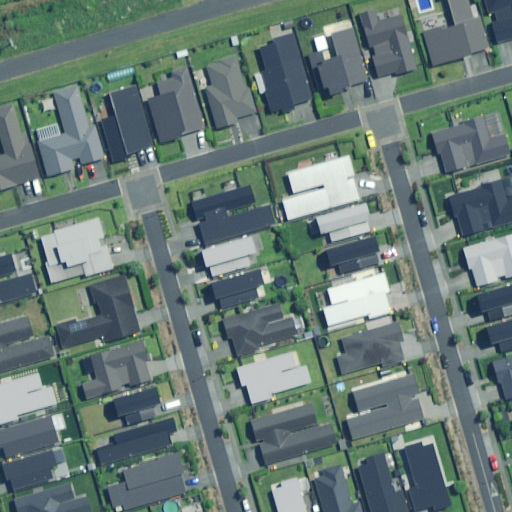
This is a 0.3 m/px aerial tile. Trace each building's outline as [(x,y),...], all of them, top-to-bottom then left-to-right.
[(475,16),(470,0),(450,0),(456,22),(425,31),(434,64),(490,48),(480,15),(475,16)] [(511,0),(486,0),(490,12),(496,10),(499,19),(492,21),(498,40),(511,36),(511,0)] [(375,7),(360,11),(370,46),(374,44),(377,54),(373,55),(378,75),(397,70),(397,72),(418,66),(403,13),(379,19),(375,7)] [(320,92),(332,89),(332,92),(369,81),(353,26),(329,32),(334,49),(323,52),(322,49),(308,52),(309,56),(320,92)] [(311,101),(293,36),(269,43),(270,46),(259,49),(267,75),(261,77),(271,112),(311,101)] [(244,90),(236,59),(206,68),(211,86),(205,88),(216,129),(237,123),(236,119),(255,113),(248,89),(244,90)] [(203,127),(186,65),(153,73),(159,94),(148,97),(160,142),(183,135),(183,132),(203,127)] [(87,115),(78,84),(55,90),(63,121),(35,128),(48,175),(75,167),(72,158),(79,156),(82,163),(104,157),(92,114),(87,115)] [(102,118),(113,160),(130,155),(129,151),(153,144),(137,84),(111,91),(117,114),(102,118)] [(22,133),(14,105),(0,108),(0,142),(4,155),(0,156),(0,190),(39,180),(26,133),(22,133)] [(464,122),(433,131),(439,152),(442,151),(448,171),(511,153),(505,133),(490,137),(484,114),(464,120),(464,122)] [(355,173),(349,154),(289,171),(295,190),(325,182),(326,187),(284,199),(289,218),(359,198),(352,174),(355,173)] [(511,177),(448,195),(460,238),(511,223),(511,177)] [(193,200),(205,243),(276,223),(271,203),(228,215),(226,209),(255,201),(250,184),(193,200)] [(367,201),(317,215),(322,231),(330,229),(333,240),(370,229),(367,218),(371,217),(367,201)] [(111,270),(103,236),(98,219),(75,225),(74,220),(54,225),(56,233),(40,238),(47,262),(45,263),(50,284),(84,275),(85,277),(111,270)] [(376,233),(327,248),(331,263),(339,260),(342,272),(380,261),(377,250),(381,249),(376,233)] [(511,234),(464,248),(470,268),(473,268),(478,286),(511,276),(511,234)] [(253,236),(205,248),(203,249),(205,256),(207,264),(210,263),(213,275),(251,265),(247,252),(257,250),(253,236)] [(0,274),(16,270),(11,252),(0,255),(0,301),(36,291),(31,272),(0,281),(0,274)] [(261,268),(212,281),(216,296),(219,295),(222,306),(259,296),(256,284),(265,282),(261,268)] [(142,330),(125,273),(90,283),(95,302),(98,301),(102,315),(78,322),(77,319),(58,325),(64,348),(105,336),(106,340),(142,330)] [(388,292),(383,274),(327,289),(331,306),(323,308),(328,327),(368,316),(369,319),(389,313),(384,294),(388,292)] [(511,282),(479,293),(484,310),(490,308),(494,320),(511,314),(511,282)] [(282,321),(278,304),(222,320),(228,340),(231,339),(236,357),(258,351),(257,347),(297,336),(292,318),(282,321)] [(34,338),(28,316),(0,323),(0,370),(54,356),(48,334),(34,338)] [(511,317),(489,324),(494,341),(500,339),(503,351),(511,348),(511,317)] [(402,341),(398,322),(341,338),(345,354),(336,357),(341,375),(381,365),(382,367),(404,362),(399,342),(402,341)] [(149,360),(143,340),(83,357),(87,372),(95,369),(98,379),(83,384),(87,398),(123,387),(121,384),(130,381),(131,385),(151,379),(146,361),(149,360)] [(299,367),(294,351),(239,367),(244,385),(248,384),(253,403),(273,397),(272,394),(312,382),(307,365),(299,367)] [(511,355),(494,361),(500,381),(502,380),(508,399),(511,397),(511,355)] [(414,373),(412,374),(355,390),(360,410),(388,403),(389,406),(346,418),(351,438),(389,428),(419,420),(424,418),(417,393),(420,392),(414,373)] [(42,389),(37,374),(0,384),(0,424),(18,420),(16,416),(56,405),(51,387),(42,389)] [(161,402),(156,385),(114,397),(119,414),(125,413),(128,424),(156,416),(152,405),(161,402)] [(259,439),(266,463),(337,443),(332,423),(288,435),(287,431),(318,422),(312,403),(252,419),(258,439),(259,439)] [(51,415),(0,429),(0,444),(0,446),(3,445),(6,456),(58,441),(51,415)] [(97,448),(102,464),(172,444),(170,434),(177,431),(173,417),(114,434),(117,442),(97,448)] [(423,442),(405,447),(415,485),(411,486),(417,509),(435,504),(436,509),(451,505),(433,443),(424,446),(423,442)] [(57,464),(53,449),(3,463),(7,479),(10,478),(14,489),(53,478),(49,467),(57,464)] [(184,471),(179,454),(178,451),(159,457),(160,459),(124,469),(127,481),(109,486),(115,507),(123,505),(125,509),(187,492),(181,472),(184,471)] [(395,492),(385,453),(369,457),(370,464),(360,466),(372,511),(407,511),(408,511),(403,490),(395,492)] [(352,504),(341,464),(324,469),(326,476),(316,479),(325,511),(363,511),(360,501),(352,504)] [(305,511),(295,474),(279,479),(281,489),(272,491),(277,511),(305,511)] [(74,500),(70,484),(14,499),(17,511),(90,511),(86,496),(74,500)]
